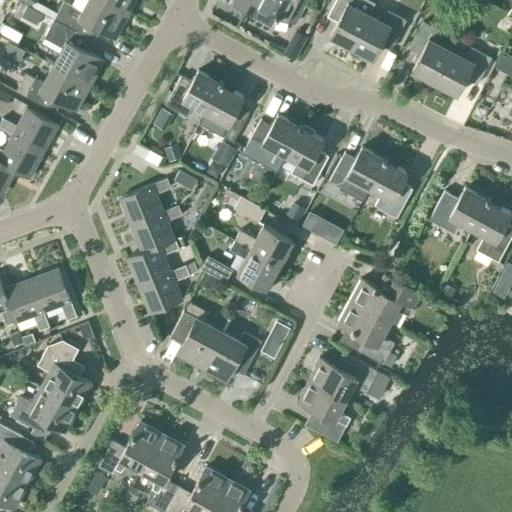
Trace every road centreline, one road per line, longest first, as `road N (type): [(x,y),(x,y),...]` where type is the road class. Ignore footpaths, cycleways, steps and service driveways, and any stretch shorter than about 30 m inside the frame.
road 1 (residential): [(174,16),(323,95),(374,102),(511,160)]
road 2 (residential): [(253,427),(132,356),(65,203)]
road 3 (residential): [(65,203),(174,16)]
road 4 (residential): [(253,427),(329,269)]
